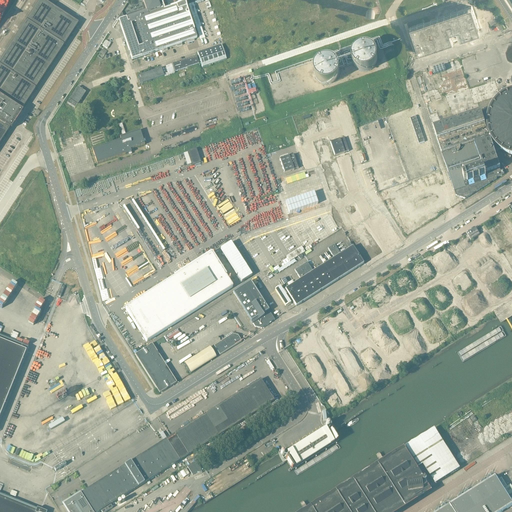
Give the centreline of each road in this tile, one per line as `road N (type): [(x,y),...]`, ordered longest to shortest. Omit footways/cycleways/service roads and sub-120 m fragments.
road 1 (unclassified): [(145,400),(95,320),(39,129),(120,0)]
road 2 (unclassified): [(145,400),(162,403),(390,261)]
road 3 (unknown): [(133,292),(83,195),(162,165)]
road 4 (unknown): [(62,342),(93,368),(104,401),(23,434)]
